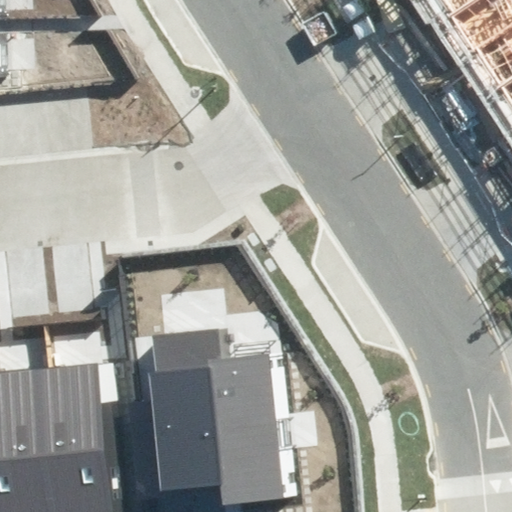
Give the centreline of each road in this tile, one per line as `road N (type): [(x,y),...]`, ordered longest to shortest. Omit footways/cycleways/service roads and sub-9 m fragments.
road 1 (residential): [(474,511),(468,440),(429,342),(291,128)]
road 2 (residential): [(0,208),(156,190),(217,172),(291,128)]
road 3 (residential): [(291,128),(209,0)]
